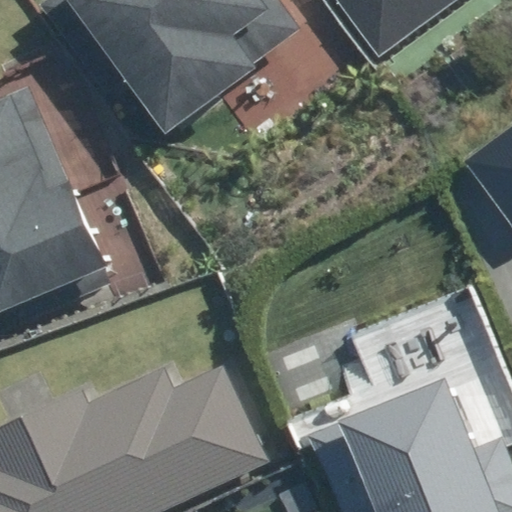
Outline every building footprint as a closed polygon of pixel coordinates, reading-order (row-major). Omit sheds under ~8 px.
[(121,74),(162,131),(255,63),(252,59),(296,26),(276,0),(37,0),(36,1),(100,89),(121,74)] [(334,0),(375,56),(452,0),(334,0)] [(0,327),(106,283),(99,266),(103,265),(24,79),(0,89),(0,327)] [(511,109),(449,154),(511,243),(511,109)] [(448,305),(352,340),(370,390),(466,355),(448,305)] [(0,511),(150,511),(263,459),(216,359),(168,382),(158,363),(83,398),(76,384),(0,419),(0,511)] [(511,511),(511,481),(492,434),(467,445),(458,422),(466,418),(453,387),(445,390),(438,373),(301,430),(335,511),(511,511)]
